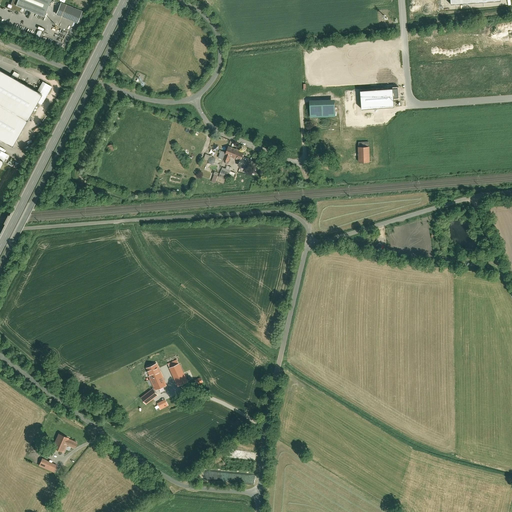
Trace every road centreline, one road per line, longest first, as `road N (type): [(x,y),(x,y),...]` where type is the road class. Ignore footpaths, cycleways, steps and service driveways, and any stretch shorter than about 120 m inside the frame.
road 1 (unclassified): [(306,241),(305,222),(279,211),(0,231)]
road 2 (unclassified): [(260,493),(199,490),(163,477),(0,356)]
road 3 (unclassified): [(0,264),(135,0)]
road 4 (tertiary): [(124,0),(0,245)]
road 5 (residential): [(260,493),(266,422),(306,241)]
road 6 (unclassified): [(511,97),(409,105),(401,0)]
road 7 (unclassified): [(0,40),(143,99),(194,99)]
road 8 (residential): [(306,241),(474,196)]
road 9 (residential): [(194,99),(213,128),(306,165)]
road 10 (unclassified): [(194,99),(220,67),(222,46),(211,22),(176,0)]
